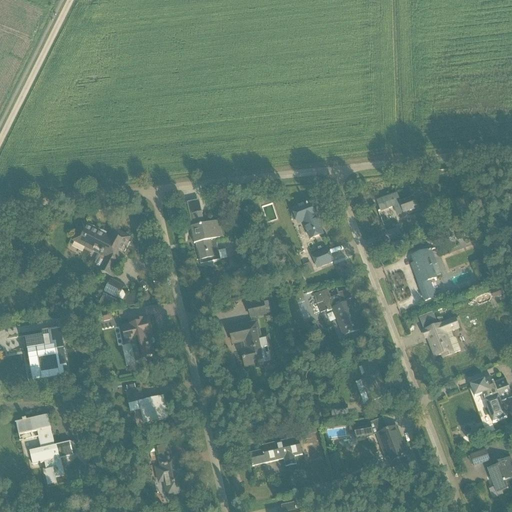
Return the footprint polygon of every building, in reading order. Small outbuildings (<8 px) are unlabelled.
[(397,218),(417,211),(413,200),(400,205),(397,196),(377,203),(381,213),(393,209),(397,218)] [(474,196),(454,203),(460,221),(480,214),(474,196)] [(309,242),(323,237),(316,219),(318,218),(312,204),(293,212),(298,227),(303,225),(309,242)] [(196,245),(200,263),(215,259),(216,263),(220,262),(216,241),(225,239),(221,222),(205,226),(202,213),(192,216),(195,228),(190,229),(193,242),(195,242),(196,245),(194,245),(194,246),(196,245)] [(440,223),(444,234),(453,231),(448,220),(440,223)] [(452,227),(455,233),(464,230),(462,223),(452,227)] [(109,241),(83,227),(75,242),(100,256),(93,269),(113,280),(125,257),(121,255),(129,240),(113,232),(109,241)] [(402,236),(400,231),(385,237),(387,242),(402,236)] [(463,234),(456,236),(458,243),(465,240),(463,234)] [(452,235),(439,240),(443,249),(455,244),(452,235)] [(329,252),(312,258),(316,271),(333,264),(329,252)] [(437,279),(441,278),(432,252),(412,259),(415,266),(412,267),(419,286),(418,287),(425,304),(438,299),(435,290),(433,291),(431,283),(437,281),(437,279)] [(475,278),(478,285),(495,279),(487,259),(473,265),(474,266),(471,267),(474,274),(476,273),(478,277),(475,278)] [(304,267),(307,277),(314,274),(310,265),(304,267)] [(122,292),(124,289),(112,281),(97,309),(120,307),(120,309),(138,306),(137,296),(126,297),(127,295),(122,292)] [(502,289),(491,294),(493,301),(504,296),(502,289)] [(343,338),(359,332),(349,305),(343,307),(339,298),(331,301),(328,293),(314,298),(317,307),(318,306),(321,315),(326,313),(327,314),(333,312),(343,338)] [(255,371),(275,367),(269,337),(261,338),(258,323),(257,323),(256,320),(267,317),(264,303),(247,307),(250,321),(251,321),(252,326),(230,330),(233,346),(245,344),(247,352),(242,353),(245,368),(254,366),(255,371)] [(439,318),(449,314),(448,310),(437,314),(439,318)] [(111,316),(107,313),(103,314),(100,318),(100,322),(104,324),(110,322),(112,319),(111,316)] [(421,319),(425,329),(439,324),(435,314),(421,319)] [(149,319),(138,322),(139,324),(122,328),(126,347),(132,346),(133,351),(131,352),(130,354),(130,355),(130,357),(131,359),(132,360),(134,361),(135,361),(136,364),(147,362),(147,359),(155,357),(152,346),(153,346),(152,341),(151,341),(150,339),(153,338),(149,319)] [(458,320),(455,321),(423,334),(426,340),(428,340),(435,359),(442,357),(443,360),(461,353),(456,341),(454,340),(451,334),(459,331),(458,328),(461,327),(458,320)] [(43,334),(26,337),(29,353),(37,351),(41,381),(64,377),(63,370),(67,369),(61,330),(43,333),(43,334)] [(364,406),(387,397),(377,369),(373,371),(370,364),(361,367),(366,380),(361,382),(361,383),(356,385),(364,406)] [(511,400),(505,381),(494,386),(493,384),(487,387),(485,382),(470,387),(475,400),(482,397),(485,403),(484,403),(493,426),(507,420),(501,404),(511,400)] [(170,424),(164,398),(143,403),(140,390),(126,394),(130,413),(140,411),(143,426),(168,421),(169,424),(170,424)] [(331,409),(332,418),(348,416),(347,407),(331,409)] [(315,422),(322,420),(320,411),(313,413),(315,422)] [(23,423),(16,424),(19,437),(38,433),(42,451),(30,453),(33,467),(45,464),(46,472),(43,472),(45,477),(48,487),(57,485),(55,479),(65,477),(61,460),(74,457),(72,452),(77,452),(76,447),(72,443),(54,448),(48,417),(27,422),(26,420),(23,421),(23,423)] [(356,441),(373,439),(371,425),(355,427),(355,429),(349,429),(350,438),(355,438),(356,441)] [(302,431),(305,442),(312,440),(311,436),(316,435),(314,428),(302,431)] [(403,459),(408,458),(396,429),(376,437),(387,466),(389,465),(392,471),(405,465),(403,459)] [(88,430),(76,432),(80,450),(92,447),(88,430)] [(302,457),(298,441),(262,448),(263,452),(250,456),(252,469),(284,462),(285,469),(296,466),(295,459),(302,457)] [(486,452),(470,458),(474,468),(490,463),(486,452)] [(333,472),(343,470),(339,455),(330,457),(333,472)] [(160,468),(155,470),(159,486),(163,485),(166,498),(185,494),(182,480),(184,479),(181,465),(179,466),(177,457),(158,461),(160,468)] [(507,482),(511,480),(511,462),(511,459),(498,464),(499,468),(487,472),(490,478),(491,478),(494,486),(493,487),(494,490),(489,492),(492,502),(503,498),(502,494),(511,491),(507,482)]
